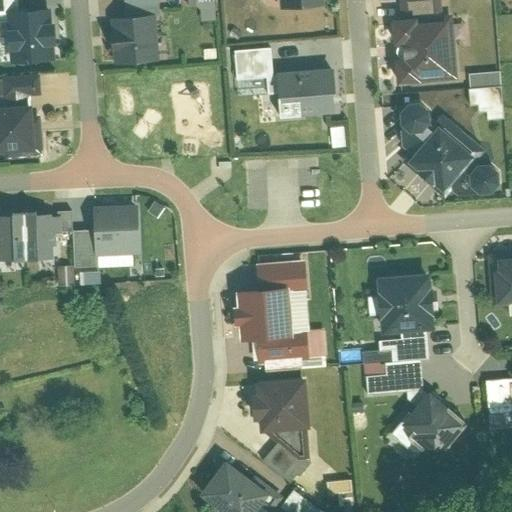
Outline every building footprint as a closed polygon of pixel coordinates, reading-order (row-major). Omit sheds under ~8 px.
[(57,58),(53,5),(22,7),(21,0),(0,0),(0,13),(9,13),(13,62),(57,58)] [(117,64),(160,60),(156,17),(161,16),(159,0),(127,0),(129,15),(112,17),(117,64)] [(194,0),(196,19),(213,18),(212,0),(194,0)] [(283,0),(284,8),(327,5),(326,0),(283,0)] [(423,79),(457,76),(453,18),(421,20),(420,17),(393,19),(398,86),(424,84),(423,79)] [(336,113),(334,67),(278,71),(274,45),(237,48),(239,78),(268,76),(269,92),(279,91),(281,116),(336,113)] [(497,70),(467,71),(468,109),(483,109),(483,117),(500,117),(497,70)] [(42,94),(40,71),(3,74),(4,77),(0,77),(0,153),(6,153),(7,158),(46,155),(43,120),(36,121),(34,95),(42,94)] [(408,162),(445,196),(466,169),(471,173),(472,185),(480,192),(495,191),(501,183),(500,172),(492,164),(478,165),(475,162),(487,151),(445,116),(436,130),(430,126),(432,122),(431,110),(422,102),(410,104),(403,112),(404,126),(413,134),(416,133),(426,142),(408,162)] [(144,263),(141,200),(95,202),(96,229),(77,230),(78,266),(144,263)] [(75,232),(74,208),(0,211),(0,246),(1,246),(2,260),(54,258),(54,245),(59,244),(59,233),(75,232)] [(511,254),(487,256),(491,307),(511,305),(511,254)] [(293,339),(288,292),(306,291),(304,262),(256,266),(259,291),(236,293),(241,344),(293,339)] [(380,336),(434,332),(430,276),(376,280),(380,336)] [(256,343),(258,366),(309,362),(307,339),(256,343)] [(421,361),(363,365),(365,397),(424,392),(421,361)] [(511,379),(485,382),(488,418),(511,415),(511,379)] [(307,432),(310,432),(306,381),(257,384),(258,397),(251,397),(253,423),(260,423),(261,435),(268,435),(302,461),(309,460),(307,432)] [(410,438),(437,462),(469,426),(432,393),(402,426),(412,435),(410,438)] [(277,443),(263,461),(291,484),(306,465),(277,443)] [(268,487),(263,493),(224,464),(198,498),(216,511),(256,511),(260,507),(266,511),(272,511),(283,499),(268,487)] [(350,481),(326,483),(328,496),(352,494),(350,481)] [(281,511),(325,511),(293,487),(277,508),(281,511)]
